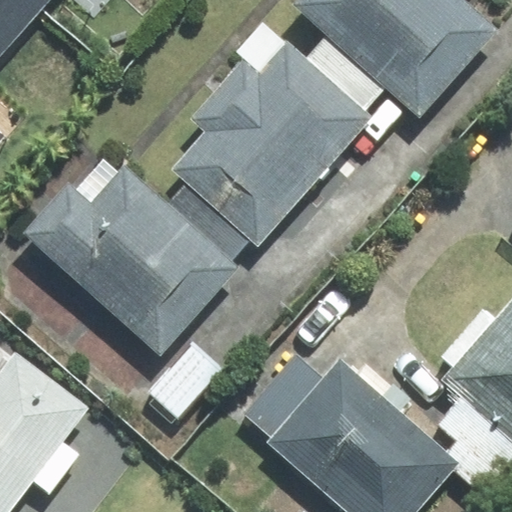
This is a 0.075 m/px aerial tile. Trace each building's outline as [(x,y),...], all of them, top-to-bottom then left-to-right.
[(0,0),(0,66),(62,0),(0,0)] [(35,250),(157,357),(395,88),(425,114),(506,22),(481,0),(304,0),(299,7),(339,42),(312,72),(266,33),(189,120),(234,160),(184,216),(116,157),(35,250)] [(331,383),(301,357),(249,417),(358,511),(429,511),(463,474),(490,497),(511,471),(511,297),(454,364),(481,387),(436,438),(349,362),(331,383)] [(153,387),(181,417),(225,375),(197,346),(153,387)] [(0,382),(0,511),(36,511),(111,411),(26,348),(0,382)]
